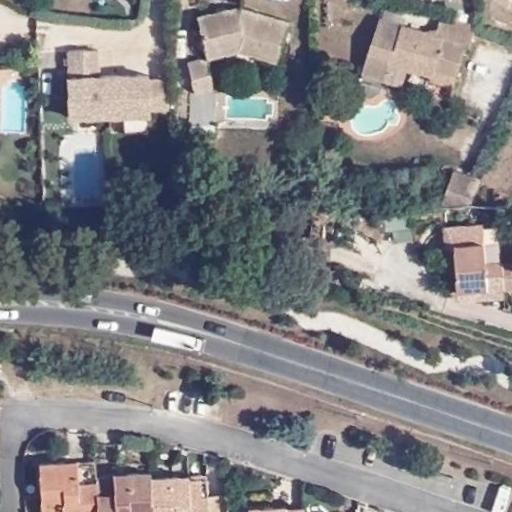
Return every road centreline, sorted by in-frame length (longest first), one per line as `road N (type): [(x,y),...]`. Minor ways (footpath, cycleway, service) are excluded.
road 1 (residential): [(449,511),(161,413),(101,408),(43,408),(18,418),(7,445),(10,511)]
road 2 (secondary): [(511,434),(147,316)]
road 3 (secondary): [(147,316),(60,292),(0,287)]
road 4 (secondary): [(0,312),(147,316)]
